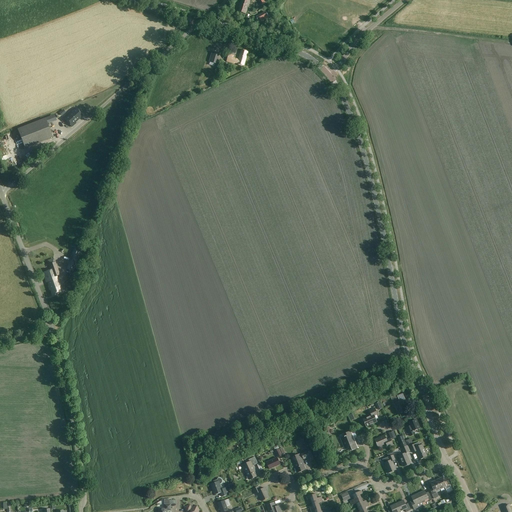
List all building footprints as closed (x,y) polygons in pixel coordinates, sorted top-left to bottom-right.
[(239,12),(245,14),(249,0),(241,0),(239,8),(240,8),(239,12)] [(259,23),(269,18),(266,12),(256,18),(259,23)] [(243,66),(248,52),(242,50),(239,60),(233,58),(234,56),(229,55),(227,61),(232,63),(237,64),(243,66)] [(216,64),(219,54),(212,52),(209,62),(216,64)] [(76,108),(64,119),(72,127),(76,123),(75,122),(83,116),(76,108)] [(25,148),(52,138),(45,118),(18,129),(25,148)] [(80,252),(75,250),(74,249),(68,263),(65,269),(72,272),(75,264),(80,252)] [(49,286),(48,286),(49,290),(51,290),(53,295),(61,293),(59,287),(60,286),(57,276),(60,275),(55,262),(49,264),(50,270),(43,273),(46,282),(48,282),(49,286)] [(403,402),(406,401),(403,393),(397,396),(399,401),(394,404),(396,407),(400,414),(407,411),(403,402)] [(372,415),(363,419),(366,427),(377,422),(374,415),(378,414),(375,408),(370,411),(372,415)] [(406,427),(410,436),(415,434),(413,431),(420,428),(416,419),(409,422),(410,426),(406,427)] [(343,434),(344,436),(341,438),(345,450),(350,447),(352,451),(357,448),(350,431),(343,434)] [(385,435),(382,436),(375,439),(378,447),(386,443),(387,447),(393,444),(390,438),(387,440),(385,435)] [(402,435),(397,438),(402,447),(407,445),(402,435)] [(420,459),(427,456),(422,445),(421,445),(419,442),(410,446),(412,453),(416,451),(416,452),(417,452),(420,459)] [(406,453),(409,451),(407,446),(401,448),(404,454),(399,456),(403,467),(411,463),(406,453)] [(302,460),(310,457),(307,451),(291,457),(297,472),(306,469),(302,460)] [(383,459),(386,466),(385,467),(388,473),(389,473),(396,470),(392,461),(395,460),(393,455),(383,459)] [(252,466),(258,463),(255,457),(248,460),(249,462),(242,465),(249,480),(257,476),(252,466)] [(269,469),(280,464),(277,457),(266,462),(269,469)] [(436,481),(440,489),(445,487),(447,492),(451,490),(447,481),(444,482),(442,478),(436,481)] [(222,497),(227,495),(228,495),(225,488),(221,489),(218,481),(211,484),(215,495),(221,493),(222,497)] [(429,487),(430,489),(434,498),(438,497),(436,491),(440,489),(436,481),(431,483),(432,486),(429,487)] [(262,501),(269,498),(264,488),(260,490),(258,486),(253,489),(255,494),(258,493),(262,501)] [(418,494),(422,502),(428,499),(429,502),(432,500),(429,494),(427,495),(425,490),(418,494)] [(351,503),(361,498),(360,495),(362,494),(361,491),(352,495),(354,499),(350,501),(351,503)] [(311,502),(323,499),(322,497),(317,498),(316,494),(306,497),(307,500),(310,499),(311,502)] [(422,502),(418,494),(411,497),(413,501),(411,503),(414,509),(416,508),(415,505),(422,502)] [(358,507),(367,503),(365,500),(362,502),(361,498),(351,503),(352,505),(356,503),(358,507)] [(310,510),(320,507),(319,503),(323,502),(323,499),(311,502),(313,506),(309,507),(310,510)] [(167,511),(168,511),(171,511),(171,504),(170,504),(170,500),(162,501),(162,504),(164,504),(164,507),(158,508),(158,511),(167,511)] [(225,511),(232,511),(232,509),(228,511),(224,500),(218,503),(220,511),(222,511),(225,511)] [(397,503),(401,511),(405,510),(406,511),(411,510),(408,504),(405,505),(403,500),(397,503)] [(281,511),(279,506),(275,507),(274,502),(267,504),(269,511),(281,511)] [(367,503),(358,507),(360,511),(358,511),(364,511),(367,511),(365,508),(368,506),(367,503)] [(400,511),(401,511),(397,503),(390,506),(392,511),(390,511),(400,511)]
